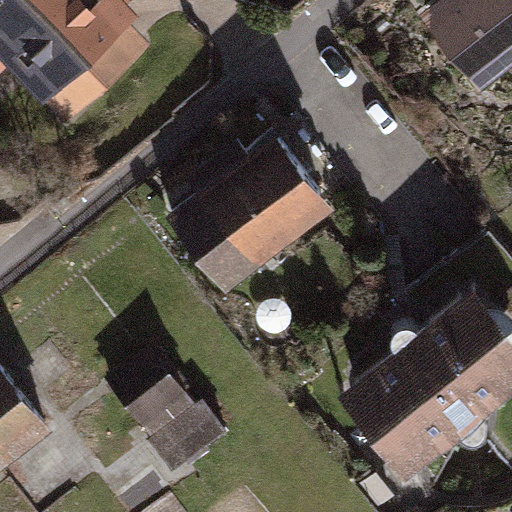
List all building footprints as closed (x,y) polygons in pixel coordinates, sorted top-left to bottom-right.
[(0,0),(0,77),(18,63),(64,118),(159,39),(143,20),(159,6),(153,0),(0,0)] [(511,0),(411,0),(403,7),(460,81),(511,41),(511,0)] [(264,116),(162,204),(229,282),(331,193),(264,116)] [(424,300),(332,382),(403,462),(511,366),(511,340),(453,274),(424,300)] [(155,339),(107,375),(176,467),(224,432),(155,339)] [(0,452),(41,423),(0,366),(0,452)]
